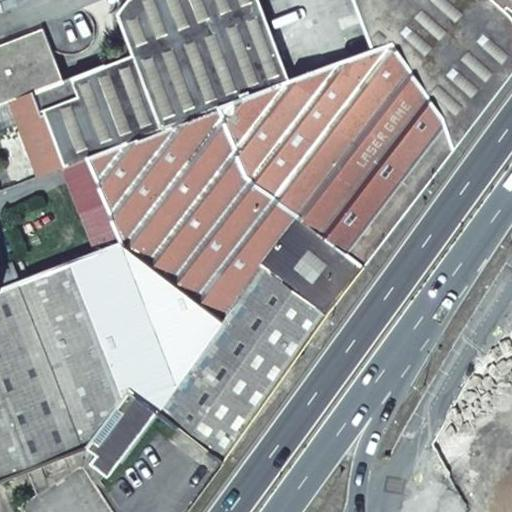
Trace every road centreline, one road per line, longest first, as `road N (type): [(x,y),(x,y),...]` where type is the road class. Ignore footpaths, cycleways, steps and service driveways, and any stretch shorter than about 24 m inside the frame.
road 1 (trunk): [(511,140),(230,511)]
road 2 (trunk): [(286,511),(425,330)]
road 3 (trunk): [(356,511),(367,431),(425,330)]
road 4 (trunk): [(425,330),(511,216)]
